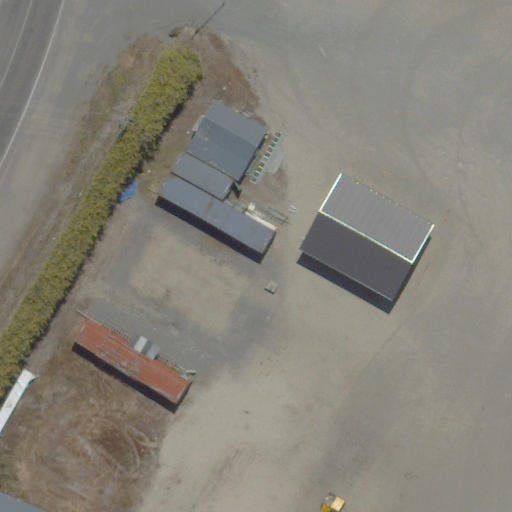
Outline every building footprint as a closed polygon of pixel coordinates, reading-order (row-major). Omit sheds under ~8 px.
[(511,0),(446,0),(448,60),(511,58),(511,0)] [(274,171),(216,132),(130,259),(188,298),(217,255),(274,171)] [(245,273),(217,255),(188,298),(153,350),(180,368),(245,273)] [(56,340),(34,375),(90,410),(112,375),(56,340)] [(390,472),(435,383),(370,350),(325,440),(390,472)] [(492,475),(511,429),(511,404),(454,379),(424,446),(492,475)] [(30,386),(9,424),(81,463),(102,425),(30,386)] [(23,511),(0,501),(0,511),(23,511)]
